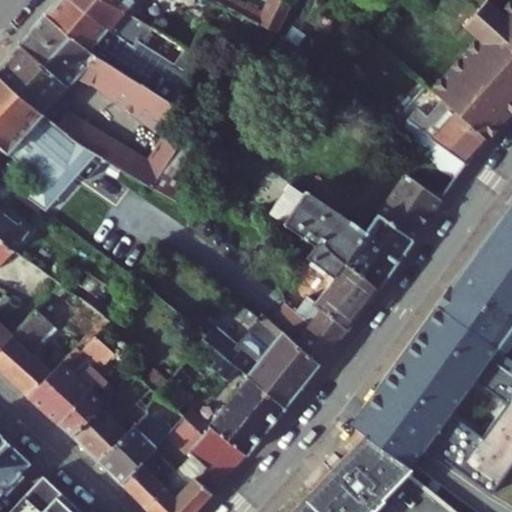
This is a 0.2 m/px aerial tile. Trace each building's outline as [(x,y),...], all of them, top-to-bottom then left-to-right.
[(176,58),(144,37),(139,35),(135,41),(120,30),(108,21),(79,0),(52,0),(47,6),(45,9),(95,46),(168,100),(197,53),(184,45),(176,58)] [(148,32),(152,25),(130,11),(113,0),(79,0),(108,21),(120,30),(126,21),(132,25),(134,23),(148,32)] [(113,0),(130,11),(137,0),(113,0)] [(217,0),(272,31),(291,0),(265,0),(259,9),(243,0),(217,0)] [(511,0),(501,12),(487,1),(463,27),(477,40),(432,91),(487,141),(511,112),(511,0)] [(79,66),(95,46),(45,9),(32,24),(28,27),(79,66)] [(79,66),(28,27),(17,39),(68,79),(79,66)] [(312,80),(323,66),(278,35),(267,53),(312,80)] [(0,73),(43,108),(68,79),(17,39),(8,50),(0,58),(0,73)] [(119,100),(152,125),(168,100),(95,46),(79,66),(121,98),(119,100)] [(43,108),(0,73),(0,138),(3,141),(17,153),(29,139),(40,128),(84,164),(96,149),(54,116),(43,108)] [(487,141),(432,91),(427,86),(400,115),(419,129),(466,164),(487,141)] [(63,115),(58,112),(54,116),(96,149),(173,197),(193,156),(162,133),(149,159),(69,108),(63,115)] [(84,164),(40,128),(29,139),(74,175),(84,164)] [(452,185),(466,164),(419,129),(412,139),(418,143),(414,149),(420,154),(418,157),(452,185)] [(40,173),(26,191),(46,207),(74,175),(29,139),(17,153),(40,173)] [(410,241),(440,200),(406,175),(376,216),(410,241)] [(364,232),(306,185),(278,221),(311,246),(316,239),(342,263),(343,262),(364,232)] [(511,199),(432,310),(493,353),(511,326),(511,199)] [(0,234),(17,247),(31,228),(0,201),(0,234)] [(364,232),(343,262),(342,263),(375,288),(410,241),(376,216),(364,232)] [(0,234),(0,256),(6,261),(17,247),(0,234)] [(311,246),(303,257),(308,261),(306,264),(320,274),(322,271),(327,275),(331,278),(342,263),(316,239),(311,246)] [(331,278),(327,275),(309,300),(345,328),(375,288),(342,263),(331,278)] [(296,289),(285,280),(279,288),(286,302),(296,289)] [(0,343),(10,333),(0,323),(0,312),(11,301),(4,294),(0,298),(0,343)] [(310,323),(307,327),(331,347),(345,328),(309,300),(305,296),(295,310),(310,323)] [(247,378),(282,409),(319,362),(262,313),(260,315),(237,299),(232,304),(274,342),(258,362),(204,316),(195,326),(206,336),(203,339),(247,378)] [(10,333),(0,343),(0,370),(27,395),(50,370),(28,350),(50,326),(33,309),(10,333)] [(432,310),(349,425),(365,437),(410,470),(423,450),(489,499),(511,467),(511,367),(493,354),(493,353),(432,310)] [(76,377),(44,411),(57,422),(89,389),(96,382),(105,391),(110,396),(136,371),(97,334),(86,345),(94,353),(86,361),(95,363),(105,373),(100,378),(90,368),(79,380),(76,377)] [(50,370),(27,395),(44,411),(76,377),(79,380),(90,368),(95,363),(86,361),(94,353),(86,345),(79,338),(50,370)] [(282,409),(247,378),(210,425),(245,456),(282,409)] [(193,397),(172,379),(161,394),(178,410),(193,397)] [(100,406),(70,434),(97,461),(142,418),(161,394),(152,385),(115,422),(100,406)] [(89,389),(57,422),(70,434),(100,406),(110,396),(105,391),(97,398),(89,389)] [(203,434),(210,425),(192,409),(185,417),(203,434)] [(167,437),(185,417),(178,410),(157,432),(142,418),(97,461),(121,485),(153,454),(167,437)] [(203,434),(185,417),(167,437),(186,454),(189,452),(203,434)] [(210,496),(233,471),(245,456),(210,425),(203,434),(189,452),(199,462),(205,467),(194,480),(210,496)] [(0,487),(27,460),(0,434),(0,487)] [(365,437),(292,511),(370,511),(372,511),(373,511),(382,511),(387,507),(381,501),(404,477),(410,470),(365,437)] [(142,507),(172,474),(153,454),(121,485),(142,507)] [(205,467),(199,462),(188,474),(194,480),(205,467)] [(80,511),(40,473),(2,511),(80,511)] [(147,511),(195,511),(210,496),(194,480),(186,488),(172,474),(142,507),(147,511)]
